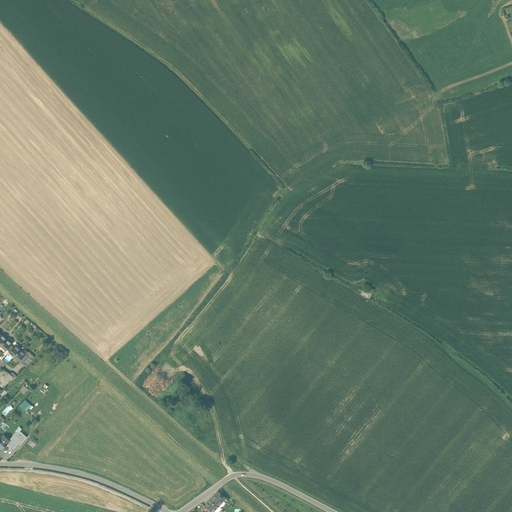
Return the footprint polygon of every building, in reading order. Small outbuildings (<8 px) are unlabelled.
[(373,293),(363,288),(360,293),(370,298),(373,293)] [(7,339),(1,345),(7,350),(12,344),(7,339)] [(15,345),(10,351),(15,356),(20,350),(15,345)] [(22,352),(20,350),(15,356),(20,360),(20,361),(23,364),(29,357),(26,354),(28,352),(24,349),(22,352)] [(28,351),(28,352),(26,354),(29,357),(32,360),(35,357),(28,351)] [(29,357),(23,364),(26,366),(32,360),(29,357)] [(8,374),(3,370),(0,372),(0,380),(5,385),(12,376),(10,375),(9,373),(8,374)] [(24,385),(20,390),(24,394),(28,389),(27,388),(29,386),(27,384),(25,386),(24,385)] [(10,441),(8,443),(13,448),(19,443),(20,444),(26,437),(20,431),(18,434),(16,432),(9,440),(10,441)] [(0,447),(2,449),(8,443),(10,441),(9,440),(6,437),(4,439),(0,435),(0,447)] [(218,491),(204,506),(211,511),(212,511),(215,510),(218,506),(226,498),(218,491)]
